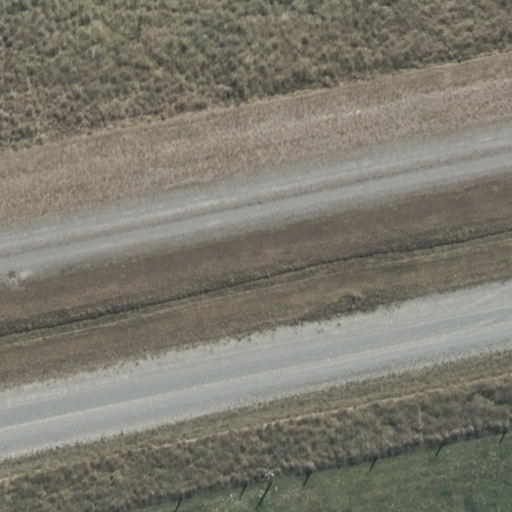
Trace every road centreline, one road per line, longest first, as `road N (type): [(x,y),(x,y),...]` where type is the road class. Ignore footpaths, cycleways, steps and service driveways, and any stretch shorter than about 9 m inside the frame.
road 1 (unclassified): [(511,315),(0,428)]
road 2 (track): [(0,257),(511,149)]
